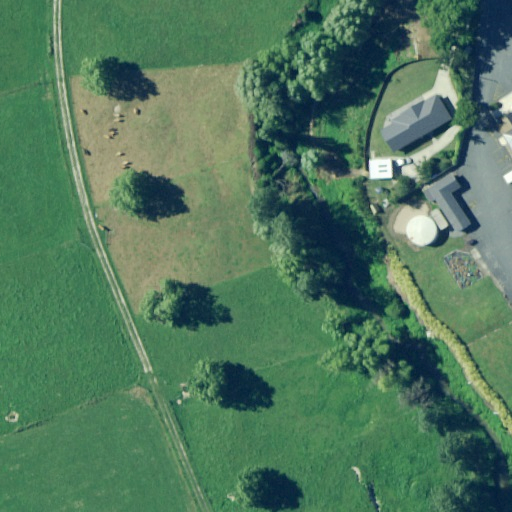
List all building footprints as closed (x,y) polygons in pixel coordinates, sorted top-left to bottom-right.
[(412,97),(368,126),(379,142),(388,136),(398,151),(432,128),(412,97)] [(511,101),(477,124),(511,179),(511,190),(475,214),(502,258),(511,252),(511,101)] [(386,169),(378,153),(370,157),(377,173),(386,169)] [(464,187),(456,173),(427,192),(434,203),(439,200),(460,233),(474,224),(454,193),(464,187)] [(426,218),(425,218),(423,218),(421,219),(418,220),(417,221),(415,223),(413,225),(412,227),(412,229),(411,232),(411,234),(412,236),(413,239),(414,241),(416,242),(418,244),(420,245),(423,245),(425,246),(427,246),(430,245),(432,244),(434,243),(436,241),(437,239),(438,237),(439,234),(439,232),(439,230),(438,227),(437,225),(436,223),(434,221),(432,220),(430,219),(428,218),(426,218)] [(511,305),(511,298),(497,278),(480,290),(499,315),(511,305)] [(511,315),(503,321),(511,334),(511,315)]
